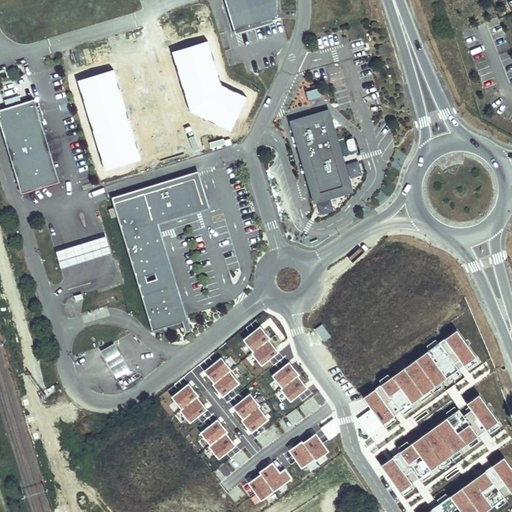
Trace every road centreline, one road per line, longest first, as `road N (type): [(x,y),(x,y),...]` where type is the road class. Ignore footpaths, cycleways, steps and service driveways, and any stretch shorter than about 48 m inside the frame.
road 1 (unclassified): [(252,146),(19,217),(70,375),(95,401)]
road 2 (residential): [(294,300),(306,355),(341,403),(353,450),(393,511)]
road 3 (unclassified): [(269,292),(128,401),(95,401)]
road 4 (primary): [(478,147),(446,113),(395,0)]
road 5 (primary): [(391,0),(424,120),(424,159)]
road 6 (unclassified): [(252,146),(294,54),(305,0)]
road 7 (primary): [(443,232),(477,265),(511,353)]
